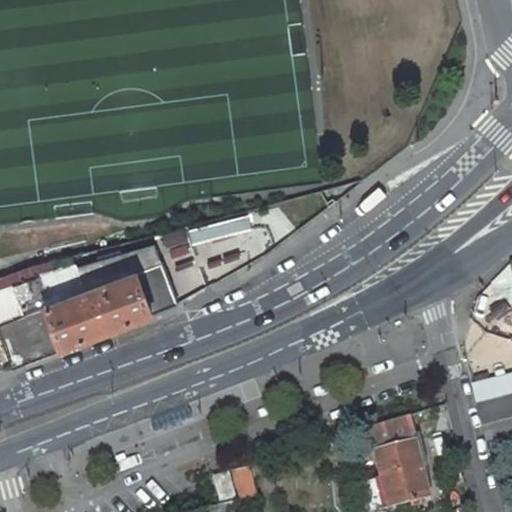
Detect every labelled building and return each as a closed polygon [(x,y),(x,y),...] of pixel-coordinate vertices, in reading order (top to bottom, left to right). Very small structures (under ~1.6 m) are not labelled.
[(145,243),(143,237),(131,239),(133,246),(145,243)] [(0,328),(14,366),(152,315),(180,304),(158,243),(76,267),(35,276),(0,289),(0,328)] [(38,258),(27,260),(29,268),(39,264),(38,258)] [(487,446),(511,439),(511,263),(510,264),(511,272),(511,397),(477,407),(487,446)] [(405,416),(365,427),(379,478),(361,482),(368,511),(427,498),(424,488),(429,486),(423,464),(418,466),(411,437),(405,416)] [(418,466),(423,464),(416,436),(411,437),(418,466)] [(230,468),(237,495),(253,491),(246,464),(230,468)] [(228,472),(213,476),(220,501),(235,497),(228,472)] [(244,511),(241,499),(202,510),(202,511),(244,511)]
